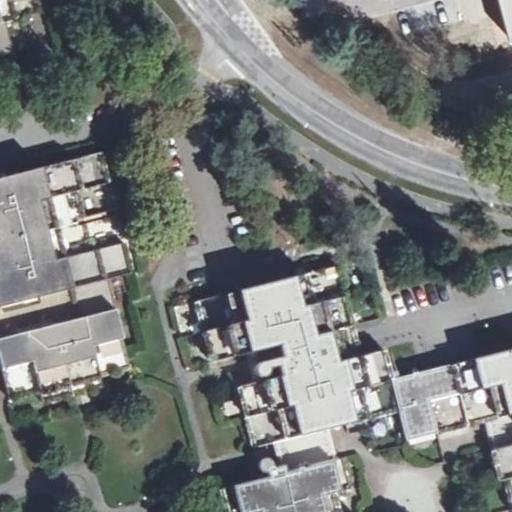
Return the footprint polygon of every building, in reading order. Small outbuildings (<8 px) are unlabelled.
[(0,0),(0,53),(27,47),(20,18),(38,13),(34,0),(0,0)] [(511,0),(502,0),(511,37),(511,36),(511,0)] [(0,365),(1,371),(9,398),(41,391),(43,401),(101,387),(99,375),(130,367),(123,338),(116,309),(107,277),(130,272),(123,243),(93,251),(90,251),(75,191),(79,190),(108,182),(100,154),(72,161),(44,168),(0,179),(0,365)] [(240,291),(197,301),(203,330),(211,362),(249,353),(257,351),(260,362),(253,368),(255,375),(262,377),(263,381),(238,387),(246,418),(253,445),(271,441),(284,438),(302,433),(330,426),(358,420),(392,410),(401,446),(481,425),(496,484),(502,483),(509,511),(510,511),(511,511),(511,346),(478,355),(384,379),(380,353),(357,358),(350,327),(342,296),(335,268),(300,277),(240,291)] [(284,438),(271,441),(274,453),(278,466),(284,465),(286,472),(337,459),(333,440),(330,426),(302,433),(284,438)] [(343,457),(337,459),(221,489),(227,511),(338,511),(333,492),(351,488),(343,457)] [(265,465),(273,462),(268,457),(263,457),(259,460),(257,465),(260,471),(266,473),(265,465)]
